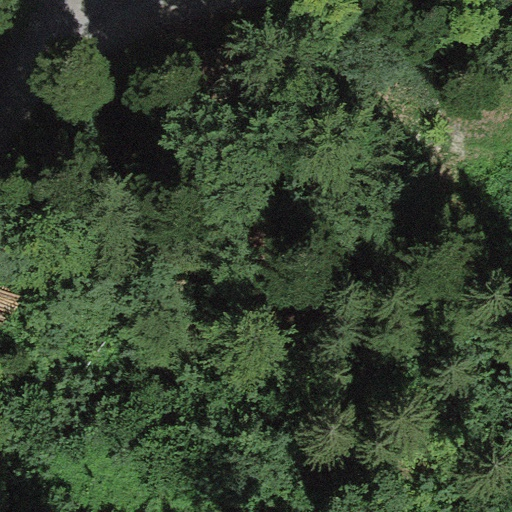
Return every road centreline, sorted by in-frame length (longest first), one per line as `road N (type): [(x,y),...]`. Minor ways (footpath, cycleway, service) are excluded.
road 1 (track): [(119,0),(29,44),(0,114)]
road 2 (track): [(376,0),(511,18)]
